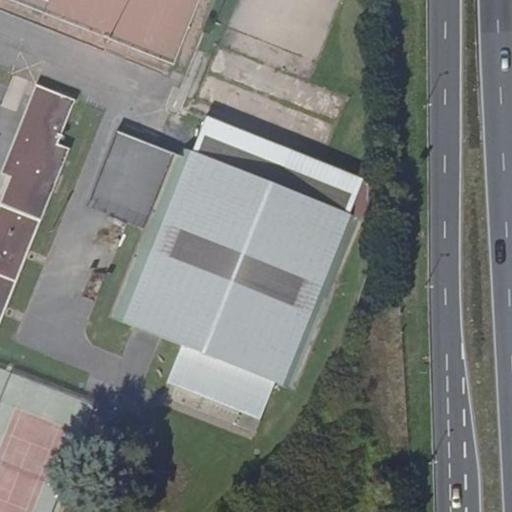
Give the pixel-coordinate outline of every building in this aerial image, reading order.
[(0,316),(67,149),(55,144),(72,100),(36,85),(2,172),(11,176),(0,203),(0,316)] [(342,171),(205,115),(190,151),(349,214),(362,178),(342,171)] [(144,230),(109,317),(134,327),(147,333),(160,338),(181,346),(274,382),(290,389),(356,217),(349,214),(190,151),(178,147),(175,155),(144,230)] [(381,187),(362,178),(349,214),(356,217),(359,218),(367,221),(381,187)] [(274,382),(181,346),(166,384),(241,413),(258,420),(274,382)] [(258,420),(241,413),(237,426),(255,433),(260,421),(258,420)]
